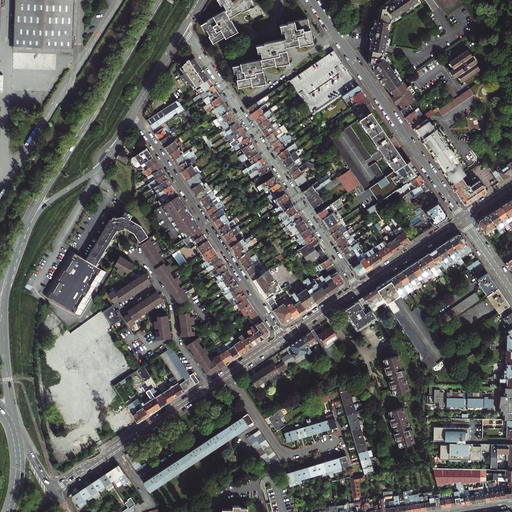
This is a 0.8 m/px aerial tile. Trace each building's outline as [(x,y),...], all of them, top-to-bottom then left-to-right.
[(15,0),(13,53),(61,55),(61,49),(72,50),(73,0),(15,0)] [(209,22),(202,26),(205,33),(208,31),(211,37),(210,38),(214,45),(226,38),(227,40),(239,33),(234,25),(232,21),(231,21),(230,20),(229,19),(231,18),(242,12),(243,13),(255,6),(251,0),(217,0),(221,6),(224,5),(227,11),(208,21),(209,22)] [(388,88),(400,80),(397,76),(398,75),(393,69),(392,69),(388,63),(389,63),(385,57),(384,57),(383,55),(383,53),(384,52),(384,48),(385,45),(386,45),(386,44),(388,38),(387,38),(388,31),(387,30),(388,22),(390,22),(390,20),(393,18),(394,19),(400,14),(399,13),(405,9),(406,10),(413,6),(412,5),(418,1),(417,0),(392,0),(393,0),(391,1),(390,0),(389,0),(386,2),(386,3),(380,7),(378,20),(375,20),(373,31),(370,30),(370,33),(370,34),(372,35),(370,45),(369,49),(369,50),(370,50),(368,64),(375,74),(377,72),(378,74),(388,88)] [(241,65),(233,66),(234,73),(237,73),(238,79),(237,80),(238,88),(252,85),(252,87),(257,86),(266,84),(264,77),(264,74),(263,71),(262,71),(261,68),(263,67),(275,65),(276,66),(287,64),(289,63),(287,53),(287,50),(285,51),(284,47),(292,46),(298,44),(299,46),(313,43),(311,36),(311,33),(310,30),(309,30),(308,27),(309,27),(308,26),(307,18),(287,22),(287,24),(279,26),(280,32),(284,32),(285,38),(263,43),(264,44),(256,46),(257,53),(260,52),(261,59),(240,63),(241,65)] [(471,55),(467,49),(448,63),(453,69),(449,71),(454,78),(457,76),(462,82),(479,70),(475,63),(476,62),(472,55),(471,55)] [(347,69),(333,50),(329,53),(324,57),(289,81),(304,103),(308,109),(314,116),(342,97),(358,86),(347,69)] [(194,89),(209,79),(202,68),(195,58),(191,60),(190,59),(187,61),(187,62),(184,64),(184,65),(180,68),(184,74),(181,76),(187,85),(190,83),(194,89)] [(200,94),(213,85),(212,83),(209,79),(194,89),(193,89),(194,91),(197,90),(200,94)] [(401,82),(400,80),(388,88),(389,90),(392,94),(394,96),(391,98),(396,105),(399,103),(403,109),(409,104),(416,100),(411,94),(414,92),(410,85),(407,87),(403,81),(401,82)] [(442,85),(453,100),(458,96),(448,82),(442,85)] [(204,99),(217,90),(215,88),(213,85),(200,94),(193,99),(194,101),(201,96),(203,99),(204,99)] [(359,85),(358,86),(342,97),(344,99),(349,95),(352,100),(351,101),(354,105),(366,97),(363,92),(359,85)] [(473,86),(443,107),(447,113),(478,92),(473,86)] [(209,103),(220,96),(219,94),(217,90),(204,99),(205,100),(206,99),(209,103)] [(210,111),(224,102),(223,99),(220,96),(209,103),(205,106),(209,112),(210,111)] [(187,103),(183,97),(147,121),(151,127),(153,131),(165,123),(184,110),(182,106),(187,103)] [(368,99),(366,97),(354,105),(353,106),(356,111),(370,102),(368,99)] [(249,111),(251,114),(265,104),(266,104),(263,98),(247,109),(249,111)] [(218,118),(230,110),(228,107),(224,102),(210,111),(211,113),(214,111),(218,118)] [(372,106),(370,102),(356,111),(355,113),(359,119),(371,112),(375,109),(372,106)] [(298,116),(308,109),(304,103),(294,110),(298,116)] [(252,117),(254,120),(269,110),(265,104),(251,114),(252,117)] [(409,104),(403,109),(400,110),(402,113),(405,117),(413,111),(409,104)] [(256,122),(258,125),(272,117),(274,115),(272,112),(278,108),(276,105),(269,110),(254,120),(256,122)] [(413,111),(405,117),(408,123),(412,128),(422,121),(419,117),(422,114),(418,108),(413,111)] [(424,115),(426,118),(427,118),(439,110),(437,108),(433,111),(432,109),(424,115)] [(221,124),(234,116),(232,113),(230,110),(218,118),(213,121),(217,127),(221,124)] [(376,119),(371,112),(359,119),(359,120),(365,128),(364,129),(366,131),(367,131),(376,145),(375,146),(376,147),(378,149),(379,148),(381,151),(383,153),(385,157),(387,160),(386,160),(388,163),(389,162),(394,170),(406,163),(398,152),(397,150),(394,146),(392,142),(390,140),(377,122),(377,120),(376,119)] [(223,130),(237,121),(236,119),(234,116),(221,124),(223,127),(221,127),(223,130)] [(260,128),(262,131),(275,122),(272,117),(258,125),(260,128)] [(422,121),(412,128),(414,131),(420,139),(421,138),(422,139),(423,141),(422,141),(427,148),(443,137),(437,128),(436,129),(432,124),(431,125),(427,118),(426,118),(422,121)] [(232,132),(241,127),(239,124),(237,121),(223,130),(221,132),(225,137),(226,136),(227,136),(231,133),(232,132)] [(264,134),(266,137),(279,128),(275,122),(262,131),(264,134)] [(165,123),(153,131),(158,137),(160,141),(170,135),(177,130),(174,126),(169,129),(165,123)] [(268,141),(271,144),(286,134),(288,132),(284,125),(279,128),(266,137),(268,141)] [(350,126),(344,130),(366,161),(372,157),(350,126)] [(230,141),(244,132),(243,129),(241,127),(232,132),(233,133),(231,134),(231,133),(227,136),(226,136),(229,141),(230,141)] [(233,146),(248,137),(246,135),(244,132),(230,141),(231,143),(230,143),(232,147),(233,146)] [(272,147),(274,149),(284,143),(291,138),(292,138),(290,135),(289,135),(288,136),(286,134),(271,144),(272,147)] [(170,135),(160,141),(162,144),(164,147),(174,141),(170,135)] [(371,187),(336,136),(330,140),(350,169),(360,184),(365,191),(369,188),(371,187)] [(237,152),(252,143),(250,140),(248,137),(233,146),(237,152)] [(443,137),(427,148),(442,170),(442,169),(443,170),(444,172),(443,172),(451,185),(462,177),(466,175),(461,169),(462,168),(459,163),(460,162),(451,148),(449,149),(445,143),(447,142),(443,137)] [(276,152),(278,155),(291,146),(294,144),(291,138),(284,143),(274,149),(276,152)] [(174,141),(164,147),(167,151),(169,154),(178,148),(183,144),(180,141),(179,142),(177,139),(174,141)] [(243,163),(258,153),(256,149),(252,143),(237,152),(236,153),(243,163)] [(279,157),(282,161),(291,155),(288,152),(297,146),(294,144),(291,146),(278,155),(279,157)] [(147,148),(129,160),(130,161),(128,165),(135,169),(136,169),(141,165),(153,158),(151,154),(147,148)] [(178,148),(169,154),(171,157),(173,160),(184,153),(182,151),(181,151),(178,148)] [(184,153),(173,160),(175,163),(177,167),(192,156),(195,155),(193,151),(191,152),(189,150),(184,153)] [(284,164),(286,167),(294,162),(292,159),(298,155),(295,152),(291,155),(282,161),(284,164)] [(252,165),(262,158),(260,156),(258,153),(243,163),(244,165),(245,164),(246,166),(251,163),(252,165)] [(119,154),(117,159),(128,165),(130,161),(129,160),(119,154)] [(192,156),(177,167),(179,169),(181,172),(192,164),(196,162),(192,156)] [(155,160),(153,158),(141,165),(143,169),(142,170),(143,171),(157,163),(155,160)] [(250,175),(266,164),(265,162),(262,158),(252,165),(243,171),(244,174),(248,172),(250,175)] [(288,170),(290,173),(303,165),(298,159),(294,162),(286,167),(288,170)] [(411,162),(410,160),(406,163),(394,170),(384,177),(379,181),(371,187),(369,188),(370,190),(378,201),(378,202),(399,189),(420,174),(414,166),(411,162)] [(292,176),(294,179),(302,174),(314,166),(314,164),(309,163),(308,161),(303,165),(290,173),(292,176)] [(370,167),(379,181),(384,177),(376,162),(370,167)] [(158,166),(157,163),(143,171),(141,172),(146,178),(160,169),(158,166)] [(492,173),(497,179),(501,176),(503,180),(508,176),(511,173),(511,171),(507,164),(506,163),(505,164),(506,165),(502,168),(501,166),(499,166),(497,167),(497,170),(496,170),(492,173)] [(192,164),(181,172),(184,177),(186,180),(199,172),(200,171),(197,166),(194,168),(192,164)] [(260,176),(270,170),(268,167),(266,164),(250,175),(252,178),(259,173),(260,176)] [(162,171),(160,169),(146,178),(143,180),(146,185),(147,185),(164,174),(162,171)] [(348,193),(351,191),(360,184),(350,169),(331,181),(323,187),(327,192),(341,182),(348,193)] [(199,172),(186,180),(189,185),(192,188),(202,182),(204,180),(199,172)] [(165,176),(164,174),(147,185),(151,190),(152,189),(167,179),(165,176)] [(296,182),(298,185),(304,181),(307,180),(306,179),(308,178),(307,175),(304,177),(302,174),(294,179),(296,182)] [(423,178),(420,174),(399,189),(400,192),(409,186),(411,191),(425,182),(423,178)] [(304,195),(307,198),(316,192),(323,187),(331,181),(327,175),(308,187),(302,192),(304,195)] [(268,189),(278,182),(276,179),(274,176),(257,187),(259,191),(263,188),(265,191),(268,189)] [(462,177),(451,185),(457,193),(462,201),(465,202),(468,203),(475,198),(487,190),(480,180),(470,187),(469,185),(468,186),(463,178),(462,177)] [(169,182),(167,179),(152,189),(156,195),(157,194),(171,184),(169,182)] [(300,188),(302,192),(308,187),(304,181),(298,185),(300,188)] [(202,182),(192,188),(194,192),(196,194),(208,186),(206,182),(203,184),(202,182)] [(271,194),(281,188),(280,186),(278,182),(268,189),(271,194)] [(429,187),(425,182),(411,191),(406,195),(409,200),(414,197),(415,197),(426,189),(429,187)] [(173,187),(171,184),(157,194),(161,199),(175,190),(173,187)] [(208,186),(196,194),(198,197),(199,200),(212,191),(208,186)] [(273,200),(285,193),(283,191),(281,188),(271,194),(270,195),(268,197),(267,197),(271,202),(273,200)] [(212,191),(199,200),(201,203),(203,206),(216,197),(214,194),(217,193),(217,191),(216,189),(212,191)] [(176,192),(175,190),(161,199),(157,202),(160,207),(162,205),(178,195),(176,192)] [(310,203),(313,208),(324,201),(322,197),(320,198),(316,192),(307,198),(310,203)] [(278,207),(289,199),(287,196),(285,193),(273,200),(278,207)] [(196,222),(178,195),(162,205),(184,239),(200,228),(196,222)] [(216,197),(203,206),(205,208),(207,211),(221,201),(218,196),(216,197)] [(282,212),(293,205),(291,202),(289,199),(278,207),(275,209),(277,212),(280,210),(282,212)] [(317,214),(319,217),(321,220),(337,209),(343,205),(339,199),(317,214)] [(221,201),(207,211),(209,214),(210,216),(224,207),(225,206),(222,201),(221,201)] [(443,208),(438,201),(424,210),(428,216),(429,216),(432,220),(432,221),(434,223),(435,224),(435,225),(438,223),(446,218),(447,214),(443,208)] [(511,207),(507,201),(504,203),(501,205),(511,221),(511,220),(511,207)] [(375,204),(365,211),(368,215),(378,209),(375,204)] [(286,219),(297,211),(295,208),(293,205),(282,212),(279,214),(283,221),(284,221),(286,219)] [(511,221),(501,205),(498,207),(494,210),(505,225),(508,231),(510,230),(509,228),(511,227),(508,223),(511,221)] [(224,207),(210,216),(212,219),(214,221),(225,213),(222,209),(224,208),(224,207)] [(69,250),(43,293),(80,316),(106,272),(97,266),(102,257),(103,257),(107,252),(106,251),(110,245),(114,240),(113,239),(119,229),(123,229),(125,230),(128,231),(134,234),(136,238),(137,241),(138,242),(149,235),(141,224),(130,217),(132,214),(125,209),(122,215),(116,216),(114,214),(113,215),(109,213),(104,221),(109,224),(87,260),(69,250)] [(337,210),(337,209),(321,220),(322,221),(327,229),(341,220),(343,219),(337,210)] [(505,225),(494,210),(492,211),(487,214),(495,226),(499,232),(500,234),(504,232),(501,228),(505,225)] [(289,224),(301,217),(299,214),(297,211),(286,219),(284,221),(285,223),(284,224),(286,227),(289,224)] [(225,213),(214,221),(216,225),(219,229),(231,221),(225,213)] [(495,226),(487,214),(484,216),(479,220),(478,224),(488,239),(492,236),(488,231),(495,226)] [(393,231),(403,246),(407,244),(411,241),(401,226),(393,216),(390,218),(398,228),(393,231)] [(289,233),(305,222),(303,220),(301,217),(289,224),(286,227),(284,228),(288,233),(289,233)] [(231,221),(219,229),(221,232),(223,235),(236,226),(238,225),(234,219),(231,221)] [(329,232),(331,234),(341,227),(343,226),(341,222),(342,221),(341,220),(327,229),(329,232)] [(296,236),(308,228),(307,225),(305,222),(289,233),(291,235),(295,233),(296,236)] [(395,252),(397,250),(387,236),(383,229),(382,230),(378,223),(375,225),(385,241),(393,253),(395,252)] [(236,226),(223,235),(225,238),(226,240),(238,232),(241,231),(238,225),(236,226)] [(390,234),(399,249),(401,248),(403,246),(393,231),(389,225),(386,228),(390,234)] [(332,237),(334,239),(352,227),(351,226),(347,228),(346,228),(343,230),(341,227),(331,234),(332,237)] [(337,243),(338,245),(350,237),(348,234),(357,228),(355,226),(352,227),(334,239),(337,243)] [(202,231),(200,228),(184,239),(183,240),(187,245),(194,241),(204,234),(202,231)] [(298,242),(312,233),(310,230),(308,228),(296,236),(298,238),(296,240),(298,242)] [(238,232),(226,240),(229,244),(231,247),(244,238),(242,235),(240,236),(238,232)] [(304,247),(316,239),(314,236),(312,233),(298,242),(300,245),(302,244),(304,247)] [(206,237),(204,234),(194,241),(197,246),(196,246),(201,254),(213,246),(211,244),(206,237)] [(340,247),(341,250),(350,244),(354,242),(352,238),(355,236),(354,234),(350,237),(338,245),(340,247)] [(399,249),(390,234),(387,236),(397,250),(399,249)] [(449,240),(459,256),(466,252),(468,254),(472,251),(461,235),(457,234),(455,236),(449,240)] [(156,269),(165,263),(169,261),(153,237),(140,245),(142,248),(146,254),(149,259),(154,266),(156,269)] [(244,238),(231,247),(232,249),(234,252),(251,241),(249,237),(245,240),(244,238)] [(251,241),(234,252),(236,255),(238,258),(250,251),(247,247),(252,244),(256,241),(255,238),(251,241)] [(300,249),(309,264),(319,257),(325,253),(321,247),(316,239),(304,247),(300,249)] [(442,244),(452,258),(455,256),(460,264),(464,262),(459,256),(449,240),(446,242),(442,244)] [(343,253),(345,255),(353,250),(355,248),(359,246),(358,244),(359,243),(358,241),(353,245),(354,247),(352,248),(350,244),(341,250),(343,253)] [(390,255),(393,253),(385,241),(383,243),(382,241),(379,243),(379,244),(388,256),(390,255)] [(385,259),(388,256),(379,244),(374,247),(382,260),(385,259)] [(436,249),(447,266),(451,264),(452,265),(455,263),(452,258),(442,244),(439,246),(436,249)] [(215,250),(213,246),(201,254),(202,256),(204,258),(206,261),(217,254),(215,250)] [(380,262),(382,260),(374,247),(369,251),(377,264),(380,262)] [(369,269),(372,267),(364,254),(363,253),(360,255),(355,248),(353,250),(356,255),(366,271),(369,269)] [(443,265),(446,269),(448,267),(447,266),(436,249),(433,251),(429,253),(439,268),(443,265)] [(179,250),(176,252),(173,254),(181,267),(188,263),(179,250)] [(250,251),(238,258),(240,261),(242,264),(256,255),(254,252),(252,253),(250,250),(250,251)] [(345,255),(348,260),(352,257),(356,255),(353,250),(345,255)] [(375,265),(377,264),(369,251),(364,254),(372,267),(375,265)] [(511,251),(502,259),(505,263),(511,258),(511,251)] [(124,255),(121,253),(115,262),(119,265),(117,268),(123,272),(125,268),(129,270),(134,261),(131,259),(124,255)] [(325,268),(332,263),(330,261),(327,256),(325,253),(319,257),(322,262),(313,268),(316,273),(316,274),(320,271),(325,268)] [(423,257),(432,272),(436,270),(440,276),(443,274),(442,272),(439,268),(429,253),(427,254),(423,257)] [(219,256),(217,254),(206,261),(203,263),(206,268),(213,264),(221,259),(219,256)] [(256,255),(242,264),(244,267),(246,269),(257,261),(256,259),(258,257),(256,255)] [(363,273),(366,271),(356,255),(352,257),(355,261),(351,264),(357,274),(361,275),(363,273)] [(416,262),(426,276),(429,274),(432,278),(435,276),(432,272),(423,257),(420,259),(416,262)] [(223,262),(221,259),(213,264),(206,268),(208,272),(215,267),(216,269),(224,264),(223,262)] [(481,264),(478,260),(467,267),(470,271),(474,269),(481,264)] [(257,261),(246,269),(248,272),(249,275),(263,266),(261,263),(259,264),(257,261)] [(409,266),(419,281),(422,278),(425,282),(428,280),(426,276),(416,262),(413,264),(409,266)] [(165,263),(156,269),(158,272),(162,278),(166,283),(175,277),(172,273),(175,271),(170,264),(167,267),(165,263)] [(328,272),(335,267),(332,263),(325,268),(328,272)] [(226,267),(224,264),(216,269),(212,272),(215,277),(216,277),(228,269),(226,267)] [(483,266),(481,264),(474,269),(477,273),(484,269),(483,266)] [(263,266),(249,275),(251,278),(253,280),(265,272),(263,270),(265,268),(263,266)] [(403,270),(413,285),(416,283),(419,287),(422,284),(419,281),(409,266),(407,268),(403,270)] [(229,272),(228,269),(216,277),(218,279),(216,281),(218,284),(231,275),(229,272)] [(109,290),(106,292),(114,304),(120,300),(122,302),(151,283),(149,280),(151,278),(149,275),(147,276),(143,270),(140,273),(133,277),(131,278),(133,281),(129,283),(124,286),(121,288),(120,286),(117,288),(114,290),(112,288),(109,290)] [(265,272),(253,280),(257,286),(261,292),(266,299),(281,289),(278,284),(277,284),(275,281),(274,282),(273,280),(274,279),(268,270),(265,272)] [(396,275),(409,293),(415,289),(413,285),(403,270),(400,272),(396,275)] [(307,289),(317,304),(321,301),(327,297),(331,294),(334,292),(324,278),(320,271),(316,274),(318,277),(314,280),(311,282),(308,277),(302,281),(307,289)] [(330,276),(339,289),(342,287),(344,286),(345,282),(340,275),(338,273),(338,272),(337,272),(330,276)] [(491,278),(488,273),(478,280),(488,294),(498,287),(491,278)] [(324,278),(334,292),(337,290),(339,289),(330,276),(329,274),(324,278)] [(233,277),(231,275),(218,284),(219,286),(221,285),(223,288),(235,280),(233,277)] [(390,279),(400,294),(402,298),(409,293),(396,275),(394,277),(390,279)] [(465,275),(460,278),(467,287),(472,284),(465,275)] [(176,279),(175,277),(166,283),(166,284),(171,291),(174,296),(179,302),(181,306),(193,298),(186,286),(182,288),(180,285),(183,283),(179,277),(176,279)] [(376,288),(385,301),(419,352),(421,361),(427,370),(437,364),(393,299),(400,294),(390,279),(386,282),(376,288)] [(237,283),(235,280),(223,288),(225,290),(223,292),(225,295),(239,286),(237,283)] [(240,288),(239,286),(225,295),(229,300),(242,291),(240,288)] [(503,296),(498,287),(488,294),(486,295),(498,312),(499,311),(510,305),(503,296)] [(281,289),(266,299),(268,302),(269,305),(280,298),(287,293),(283,288),(281,289)] [(371,291),(363,297),(373,312),(378,308),(377,307),(385,301),(376,288),(371,291)] [(297,295),(307,310),(310,308),(315,305),(317,304),(307,289),(303,291),(303,290),(302,290),(301,290),(300,290),(299,291),(299,292),(299,293),(297,295)] [(125,316),(123,317),(132,329),(138,325),(136,323),(142,319),(140,317),(152,309),(153,311),(165,303),(161,298),(164,296),(161,293),(159,294),(157,291),(153,293),(147,297),(141,302),(136,305),(129,309),(128,311),(129,313),(125,316)] [(244,295),(242,291),(229,300),(231,303),(224,308),(226,311),(237,304),(247,298),(244,295)] [(292,301),(301,314),(304,313),(307,310),(297,295),(294,292),(292,294),(295,299),(292,301)] [(284,303),(294,319),(297,317),(301,314),(292,301),(287,293),(280,298),(284,303)] [(476,293),(436,320),(440,326),(480,299),(476,293)] [(355,302),(344,310),(358,333),(378,320),(373,312),(363,297),(355,302)] [(249,301),(247,298),(237,304),(241,310),(251,304),(249,301)] [(280,298),(269,305),(272,308),(273,310),(284,303),(280,298)] [(294,319),(284,303),(273,310),(282,324),(286,324),(290,321),(294,319)] [(252,307),(251,304),(241,310),(245,315),(248,313),(254,309),(252,307)] [(121,319),(112,305),(110,307),(109,306),(106,308),(106,309),(102,312),(112,325),(115,323),(116,324),(120,321),(119,320),(121,319)] [(511,308),(510,305),(499,311),(510,328),(511,327),(511,308)] [(418,307),(412,311),(444,359),(450,355),(418,307)] [(255,310),(254,309),(248,313),(253,321),(259,317),(257,314),(255,310)] [(190,313),(180,314),(180,317),(181,324),(182,331),(182,333),(178,334),(179,337),(195,335),(195,331),(193,332),(192,324),(195,324),(195,316),(191,317),(190,313)] [(155,336),(156,340),(173,338),(172,334),(168,335),(168,333),(167,326),(166,320),(166,316),(156,317),(156,321),(152,321),(153,329),(157,328),(158,336),(155,336)] [(257,324),(255,324),(259,330),(265,338),(267,337),(269,336),(269,332),(263,322),(258,325),(257,324)] [(262,340),(265,338),(259,330),(256,332),(254,328),(255,328),(254,326),(250,329),(259,342),(262,340)] [(323,332),(319,335),(325,345),(338,336),(331,327),(323,332)] [(257,344),(259,342),(250,329),(245,333),(248,337),(253,346),(257,344)] [(307,334),(303,337),(310,349),(318,343),(310,332),(307,334)] [(250,348),(253,346),(248,337),(245,339),(243,336),(242,334),(239,337),(241,340),(247,350),(250,348)] [(244,352),(247,350),(241,340),(237,343),(232,336),(229,338),(230,340),(240,355),(244,352)] [(218,369),(225,364),(219,354),(213,358),(214,359),(211,360),(208,354),(209,353),(205,347),(203,348),(199,342),(201,341),(199,337),(190,343),(189,342),(186,344),(189,348),(190,348),(194,354),(193,355),(197,361),(198,360),(207,372),(208,373),(212,373),(218,369)] [(284,362),(286,365),(307,352),(308,354),(309,354),(313,352),(310,349),(303,337),(294,343),(286,348),(290,354),(282,359),(284,362)] [(237,356),(240,355),(230,340),(224,345),(234,359),(237,356)] [(183,382),(187,389),(192,386),(195,384),(197,383),(199,382),(194,375),(191,377),(190,375),(184,367),(169,344),(164,344),(168,350),(166,351),(185,381),(183,382)] [(230,361),(234,359),(224,345),(224,344),(222,345),(223,346),(216,350),(219,354),(225,364),(230,361)] [(384,359),(395,395),(409,391),(405,377),(406,376),(405,373),(404,368),(403,369),(398,355),(391,357),(384,359)] [(269,365),(261,371),(267,379),(271,377),(273,379),(279,374),(279,373),(288,367),(286,365),(284,362),(275,368),(272,363),(269,365)] [(511,363),(506,363),(506,369),(504,369),(504,374),(502,375),(499,375),(498,374),(494,374),(494,376),(492,376),(492,378),(499,378),(511,378),(511,363)] [(67,421),(97,403),(74,364),(66,369),(67,369),(44,382),(67,421)] [(140,368),(137,371),(144,381),(151,377),(144,366),(140,368)] [(267,379),(261,371),(254,375),(250,378),(256,387),(257,386),(257,387),(261,385),(260,384),(267,379)] [(168,384),(176,397),(180,394),(184,392),(179,385),(174,377),(170,380),(171,382),(168,384)] [(511,378),(499,378),(499,382),(504,382),(504,387),(511,387),(511,378)] [(162,393),(168,402),(172,400),(176,397),(168,384),(165,386),(167,390),(165,391),(163,392),(163,393),(162,393)] [(141,403),(149,415),(155,411),(160,407),(149,390),(146,385),(144,386),(147,391),(146,392),(150,397),(151,398),(152,397),(153,398),(144,404),(143,402),(141,403)] [(341,394),(343,400),(351,397),(348,385),(339,388),(341,394)] [(434,385),(429,385),(429,396),(427,396),(427,398),(425,398),(425,402),(427,402),(427,404),(434,404),(434,403),(437,403),(437,408),(443,408),(443,405),(446,405),(446,406),(458,407),(458,408),(463,408),(464,406),(466,406),(466,408),(472,408),(472,407),(480,407),(480,408),(488,408),(487,411),(492,411),(493,399),(487,399),(487,397),(482,396),(482,393),(481,393),(481,390),(478,390),(478,393),(473,393),(473,390),(470,390),(470,393),(460,393),(460,390),(457,390),(457,392),(454,392),(454,390),(434,389),(434,385)] [(149,390),(160,407),(164,405),(168,402),(162,393),(157,396),(157,395),(157,394),(156,393),(155,392),(152,388),(149,390)] [(328,393),(320,396),(322,402),(330,400),(328,393)] [(511,393),(503,394),(503,395),(500,395),(498,407),(497,411),(500,411),(500,419),(507,420),(509,420),(511,419),(511,393)] [(344,405),(345,407),(354,405),(351,397),(343,400),(344,405)] [(133,402),(143,419),(146,417),(149,415),(141,403),(138,398),(132,402),(133,402)] [(128,408),(136,419),(138,422),(140,421),(143,419),(133,402),(127,406),(128,408)] [(346,410),(347,415),(356,412),(354,405),(345,407),(346,410)] [(390,411),(400,447),(414,443),(412,435),(414,435),(413,431),(412,427),(410,428),(404,407),(390,411)] [(264,418),(265,420),(268,417),(276,412),(273,409),(266,414),(265,412),(262,415),(264,418)] [(276,412),(268,417),(270,421),(273,424),(280,419),(284,416),(283,415),(278,415),(276,412)] [(348,419),(349,422),(358,420),(356,412),(347,415),(348,419)] [(153,476),(143,482),(149,491),(253,422),(248,413),(234,422),(213,437),(195,448),(171,464),(153,476)] [(326,417),(327,420),(330,429),(333,428),(338,427),(334,414),(326,417)] [(280,419),(273,424),(274,427),(277,431),(285,425),(280,419)] [(350,426),(352,430),(360,428),(365,426),(363,419),(358,420),(349,422),(350,426)] [(327,420),(320,423),(322,431),(325,430),(330,429),(327,420)] [(320,423),(312,425),(315,434),(319,432),(322,431),(320,423)] [(312,425),(304,427),(307,436),(310,435),(315,434),(312,425)] [(444,427),(434,426),(434,440),(448,440),(448,443),(450,443),(470,443),(470,432),(472,432),(472,427),(469,426),(469,427),(457,427),(457,425),(444,425),(444,427)] [(284,429),(285,433),(284,433),(287,442),(294,440),(299,438),(297,429),(294,430),(292,427),(284,429)] [(304,427),(297,429),(299,438),(303,437),(307,436),(304,427)] [(353,434),(354,438),(363,435),(360,428),(352,430),(353,434)] [(355,442),(356,445),(365,443),(363,435),(354,438),(355,442)] [(357,449),(358,453),(367,450),(365,443),(356,445),(357,449)] [(491,454),(491,444),(470,443),(450,443),(450,445),(441,444),(440,459),(450,459),(449,461),(473,462),(473,460),(482,460),(482,454),(491,454)] [(511,444),(491,444),(491,454),(491,469),(497,469),(497,460),(508,460),(508,470),(511,469),(511,444)] [(359,457),(361,461),(369,458),(369,456),(372,454),(371,449),(367,450),(358,453),(359,457)] [(343,457),(338,458),(341,467),(349,465),(346,455),(343,457)] [(270,459),(268,456),(262,460),(265,465),(272,462),(270,459)] [(335,459),(331,460),(335,474),(342,471),(341,467),(338,458),(335,459)] [(369,458),(361,461),(362,464),(365,474),(369,473),(374,472),(369,458)] [(328,461),(323,462),(327,476),(335,474),(331,460),(328,461)] [(320,463),(315,465),(318,474),(321,473),(323,478),(327,476),(323,462),(320,463)] [(116,467),(112,469),(122,484),(129,480),(119,465),(116,467)] [(312,466),(308,467),(311,476),(318,474),(315,465),(312,466)] [(304,468),(300,469),(303,478),(311,476),(308,467),(304,468)] [(486,469),(433,467),(437,485),(459,482),(463,481),(463,484),(493,479),(498,479),(498,481),(511,481),(511,469),(508,470),(506,470),(506,474),(486,473),(486,469)] [(109,471),(105,474),(111,482),(113,480),(118,487),(122,484),(112,469),(109,471)] [(297,470),(293,471),(297,485),(302,483),(301,479),(303,478),(300,469),(297,470)] [(285,474),(289,487),(297,485),(293,471),(289,473),(285,474)] [(102,476),(99,478),(104,486),(106,490),(113,485),(111,482),(105,474),(102,476)] [(370,511),(369,501),(368,499),(363,500),(360,481),(365,480),(364,474),(350,477),(354,503),(354,507),(359,506),(364,505),(365,511),(370,511)] [(95,480),(92,483),(97,491),(104,486),(99,478),(95,480)] [(459,506),(461,505),(460,498),(463,497),(463,496),(465,496),(464,491),(464,490),(463,484),(463,481),(459,482),(459,483),(457,484),(458,491),(454,492),(456,506),(459,506)] [(88,485),(85,487),(92,497),(93,498),(100,494),(97,491),(92,483),(88,485)] [(82,489),(79,491),(86,502),(92,497),(85,487),(82,489)] [(411,511),(408,495),(408,490),(403,491),(403,494),(405,511),(411,511)] [(74,494),(72,496),(77,504),(81,502),(82,504),(86,502),(79,491),(74,494)] [(423,493),(424,496),(429,496),(431,510),(434,509),(436,509),(433,491),(423,493)] [(135,504),(131,498),(128,500),(128,501),(125,503),(128,508),(129,509),(133,506),(135,504)] [(385,511),(384,502),(383,498),(374,500),(374,504),(379,503),(380,511),(385,511)] [(344,511),(344,505),(343,503),(336,504),(337,509),(339,509),(339,511),(344,511)]
